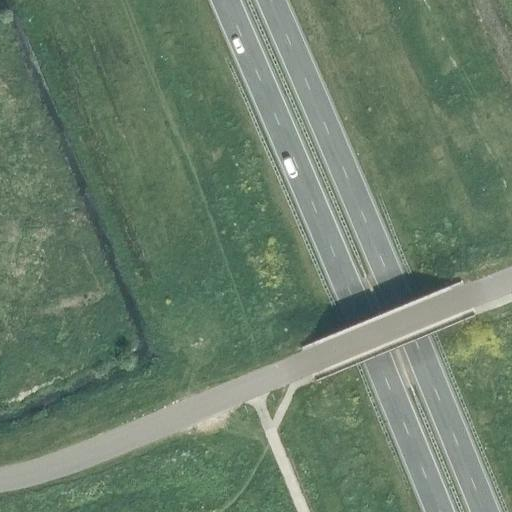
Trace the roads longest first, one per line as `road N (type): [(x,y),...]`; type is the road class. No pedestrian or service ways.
road 1 (trunk): [(481,511),(266,0)]
road 2 (trunk): [(222,0),(435,511)]
road 3 (tertiary): [(0,481),(71,460),(511,278)]
